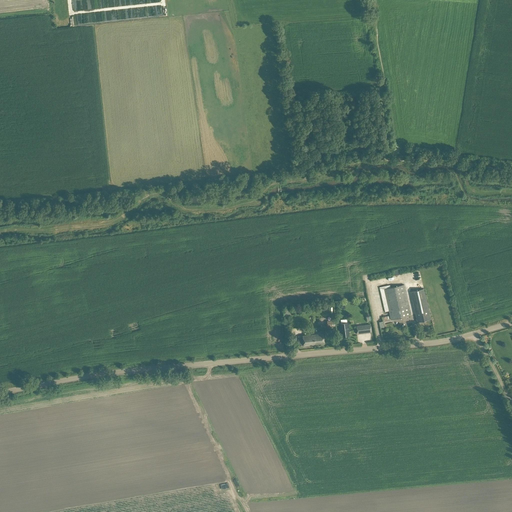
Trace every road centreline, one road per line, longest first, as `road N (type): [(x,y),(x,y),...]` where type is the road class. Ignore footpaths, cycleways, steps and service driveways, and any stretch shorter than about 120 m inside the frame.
road 1 (track): [(511,193),(470,188),(453,163),(414,167),(387,159),(270,184),(225,210),(195,212),(154,193),(109,222),(0,231)]
road 2 (unclassified): [(0,393),(124,371),(474,333)]
road 3 (track): [(247,511),(186,384),(188,365)]
